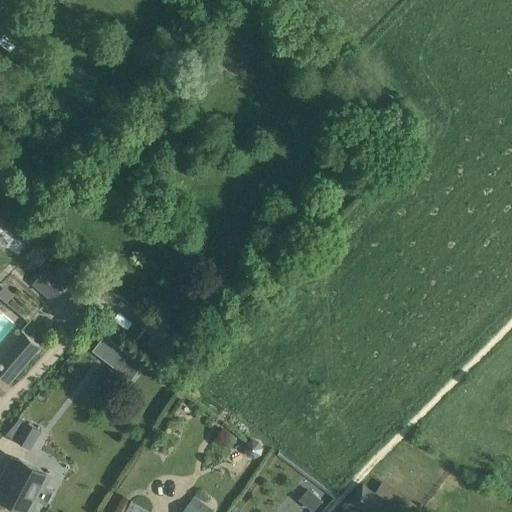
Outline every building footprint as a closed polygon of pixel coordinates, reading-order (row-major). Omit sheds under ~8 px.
[(68,284),(47,267),(33,283),(54,301),(68,284)] [(22,330),(0,356),(0,376),(8,383),(40,345),(22,330)] [(112,366),(124,350),(104,336),(92,351),(112,366)] [(96,397),(84,387),(97,371),(81,357),(45,400),(73,424),(96,397)] [(28,423),(15,439),(28,447),(34,435),(36,436),(40,430),(28,423)] [(246,443),(244,449),(248,456),(255,458),(261,454),(263,447),(259,441),(253,439),(246,443)] [(9,468),(0,484),(0,498),(25,511),(29,511),(48,476),(47,476),(30,467),(18,461),(13,471),(9,468)] [(361,511),(405,511),(363,484),(348,503),(361,511)] [(298,497),(313,510),(322,500),(307,487),(298,497)] [(195,496),(184,511),(211,511),(214,509),(195,496)]
